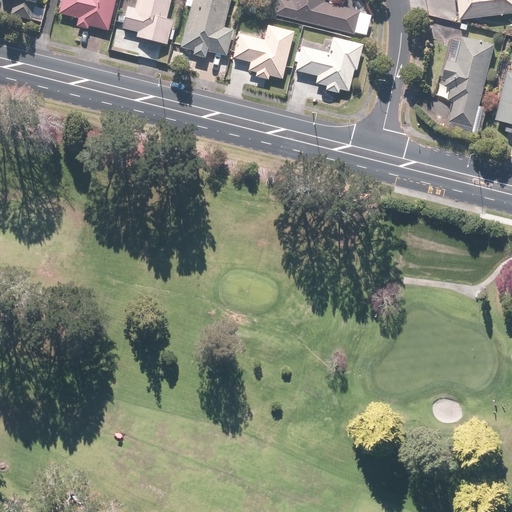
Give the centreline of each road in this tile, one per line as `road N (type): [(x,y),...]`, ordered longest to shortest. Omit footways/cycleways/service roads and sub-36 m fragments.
road 1 (secondary): [(376,156),(0,61)]
road 2 (residential): [(376,156),(400,40),(396,0)]
road 3 (secondary): [(511,189),(376,156)]
